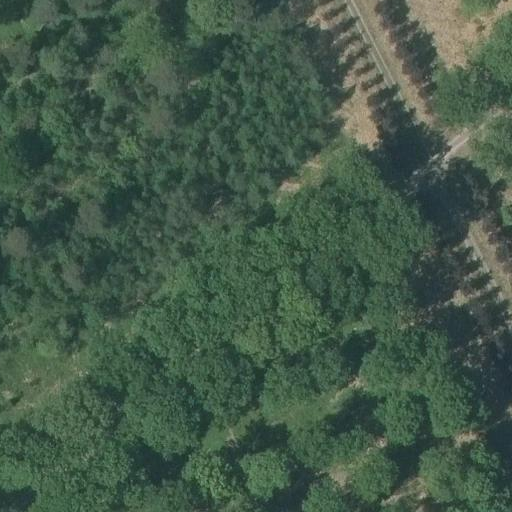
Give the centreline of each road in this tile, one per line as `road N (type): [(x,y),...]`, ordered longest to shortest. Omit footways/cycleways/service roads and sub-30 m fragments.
road 1 (track): [(15,511),(511,101)]
road 2 (track): [(511,339),(344,0)]
